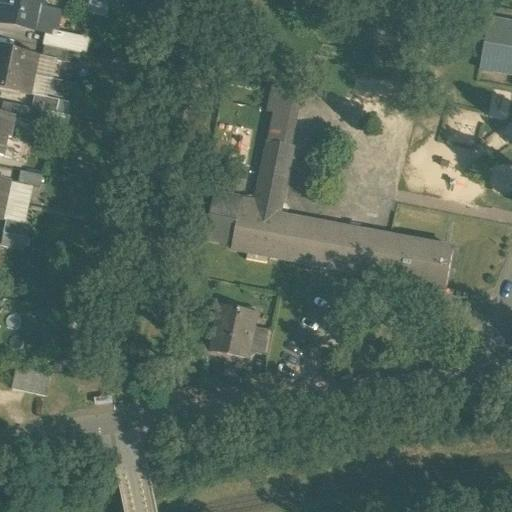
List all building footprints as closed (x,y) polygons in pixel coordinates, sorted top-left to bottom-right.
[(42,0),(1,0),(0,5),(0,25),(36,33),(41,11),(42,0)] [(107,17),(111,0),(89,0),(86,12),(107,17)] [(58,15),(41,11),(36,33),(46,35),(54,36),(54,35),(58,15)] [(511,24),(488,21),(479,71),(511,76),(511,24)] [(87,42),(54,35),(54,36),(46,35),(43,48),(67,52),(84,56),(87,42)] [(67,52),(43,48),(41,59),(65,64),(67,52)] [(37,58),(0,50),(0,69),(33,77),(37,58)] [(33,77),(0,69),(0,91),(29,97),(33,77)] [(299,96),(273,91),(268,115),(273,116),(294,120),(299,96)] [(58,102),(34,97),(31,109),(46,112),(55,114),(58,102)] [(31,109),(21,107),(18,120),(44,125),(46,112),(31,109)] [(14,118),(0,115),(0,156),(2,157),(6,138),(10,139),(14,118)] [(256,204),(242,201),(214,195),(205,241),(233,246),(232,252),(248,255),(246,262),(266,266),(268,259),(426,289),(424,300),(441,304),(443,292),(446,292),(453,251),(276,217),(294,120),(273,116),(256,204)] [(42,177),(21,172),(18,185),(40,190),(42,177)] [(9,183),(0,181),(0,200),(5,202),(9,183)] [(27,227),(6,222),(3,234),(25,239),(27,227)] [(25,239),(3,234),(1,248),(22,252),(25,239)] [(111,257),(99,254),(95,274),(107,277),(111,257)] [(256,316),(220,309),(211,354),(247,361),(248,354),(253,330),(256,316)] [(99,322),(90,320),(87,336),(95,338),(99,322)] [(274,334),(253,330),(248,354),(269,359),(274,334)] [(51,377),(16,369),(12,391),(47,398),(51,377)]
